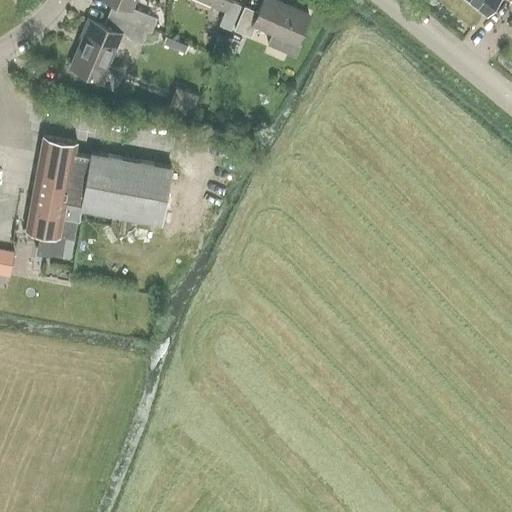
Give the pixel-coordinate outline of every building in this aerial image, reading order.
[(136,26),(147,30),(151,31),(156,18),(132,8),(134,0),(111,0),(114,1),(109,13),(134,24),(136,26)] [(230,28),(241,3),(232,0),(205,0),(226,9),(219,24),(230,28)] [(309,14),(276,0),(263,0),(259,12),(245,5),(235,28),(250,35),(254,26),(272,33),(268,43),(296,55),(301,43),(297,42),(309,14)] [(469,0),(486,14),(497,0),(469,0)] [(142,43),(147,30),(136,26),(134,24),(109,13),(103,26),(88,19),(81,36),(83,37),(70,66),(101,79),(100,82),(115,89),(124,69),(108,63),(121,34),(142,43)] [(222,55),(230,36),(218,31),(210,50),(222,55)] [(63,219),(75,154),(77,141),(43,135),(26,229),(60,236),(63,219)] [(78,221),(81,206),(97,209),(160,221),(171,166),(91,152),(90,157),(75,154),(63,219),(78,221)] [(0,270),(11,273),(17,247),(0,243),(0,270)]
